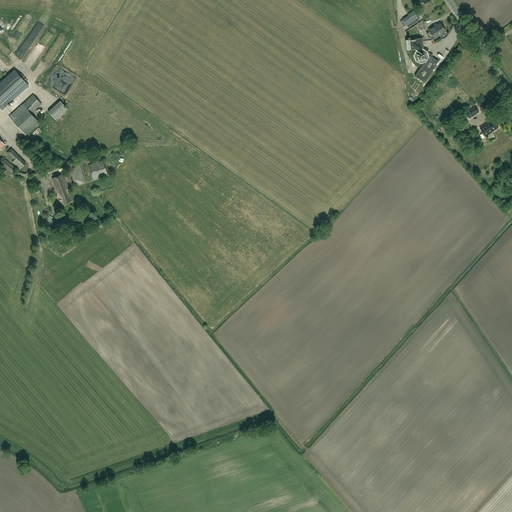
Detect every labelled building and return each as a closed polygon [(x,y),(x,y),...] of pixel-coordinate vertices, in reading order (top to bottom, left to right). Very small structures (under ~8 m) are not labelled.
[(414,11),(402,19),(408,27),(419,19),(418,17),(421,15),(417,9),(414,11)] [(426,13),(432,24),(439,19),(433,9),(426,13)] [(446,31),(440,23),(437,25),(436,25),(434,26),(428,30),(429,31),(426,33),(430,39),(433,37),(434,37),(438,35),(439,36),(446,31)] [(407,50),(415,49),(417,49),(418,54),(417,55),(418,58),(421,60),(423,64),(415,76),(425,83),(439,61),(432,57),(433,56),(429,54),(428,50),(424,48),(422,38),(410,40),(410,38),(408,38),(408,40),(406,40),(407,50)] [(15,70),(0,83),(0,106),(2,109),(29,85),(15,70)] [(31,114),(42,104),(33,95),(9,116),(26,135),(39,122),(31,114)] [(62,101),(50,111),(57,120),(69,110),(62,101)] [(466,113),(470,119),(479,112),(475,107),(466,113)] [(492,132),(498,128),(492,119),(486,124),(486,123),(479,128),(485,137),(492,132)] [(471,128),(461,135),(471,149),(478,144),(473,137),(476,135),(473,131),(473,132),(472,131),(473,131),(471,128)] [(12,162),(20,170),(26,163),(11,148),(7,153),(14,160),(12,162)] [(0,164),(13,174),(17,169),(2,157),(0,159),(0,164)] [(94,180),(108,175),(103,160),(89,165),(94,180)] [(76,186),(86,183),(78,161),(64,166),(68,175),(71,174),(76,186)] [(62,205),(73,200),(63,174),(52,178),(62,205)] [(49,244),(54,232),(49,230),(44,241),(49,244)]
